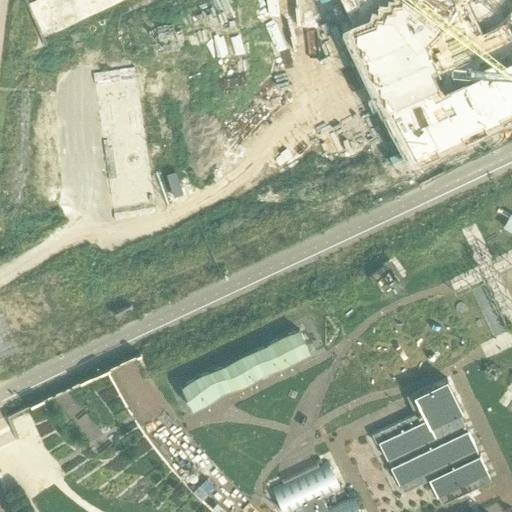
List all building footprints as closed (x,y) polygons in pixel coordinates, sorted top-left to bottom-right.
[(511,0),(341,0),(416,159),(511,113),(511,0)] [(106,148),(113,207),(155,202),(148,143),(138,144),(140,163),(119,165),(117,147),(106,148)] [(482,221),(491,242),(511,233),(503,212),(482,221)] [(299,329),(182,386),(193,408),(309,352),(299,329)] [(414,414),(372,434),(376,443),(379,441),(387,458),(391,466),(390,466),(399,483),(403,491),(429,479),(437,496),(438,496),(442,504),(491,481),(487,472),(479,455),(475,447),(476,447),(467,430),(466,430),(459,413),(462,411),(447,379),(414,394),(422,410),(414,413),(414,414)] [(327,461),(272,488),(283,511),(294,511),(295,511),(362,511),(354,495),(327,508),(322,499),(341,490),(327,461)]
